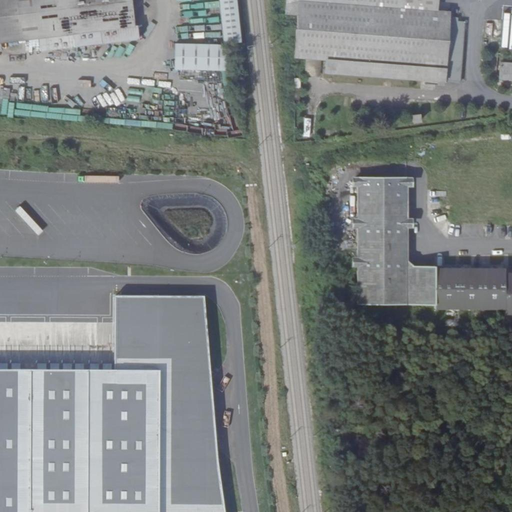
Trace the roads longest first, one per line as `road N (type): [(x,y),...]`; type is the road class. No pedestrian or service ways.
road 1 (track): [(290,511),(255,198),(235,152),(0,136)]
road 2 (unknown): [(511,239),(431,239),(418,226),(419,186)]
